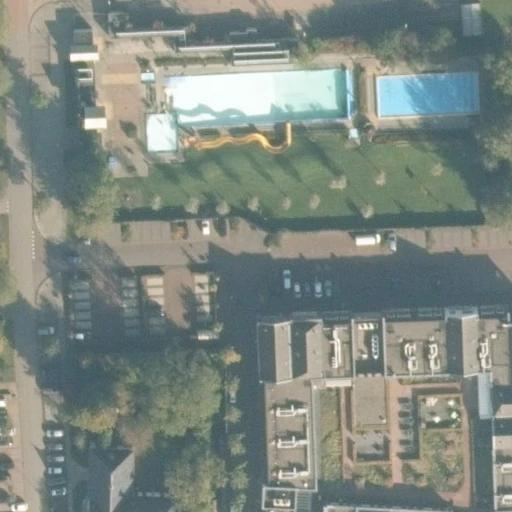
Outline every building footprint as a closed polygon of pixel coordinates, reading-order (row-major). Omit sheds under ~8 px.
[(480,0),(460,2),(461,19),(463,34),(483,32),(480,0)] [(174,50),(230,47),(230,63),(292,60),(292,55),(298,55),(297,36),(256,38),(256,26),(246,27),(246,30),(230,30),(230,39),(189,41),(188,24),(124,27),(123,9),(113,10),(108,10),(109,34),(173,31),(174,50)] [(92,27),(73,28),(75,59),(78,125),(79,145),(97,144),(92,27)] [(261,495),(260,511),(511,511),(511,314),(508,315),(508,303),(477,304),(382,308),(382,309),(352,310),(352,309),(321,310),(293,311),(289,311),(257,313),(262,476),(262,478),(261,495)] [(87,493),(87,494),(81,499),(81,509),(83,511),(175,511),(176,492),(131,490),(133,445),(90,443),(88,493),(87,493)] [(218,510),(218,497),(207,497),(207,510),(218,510)]
